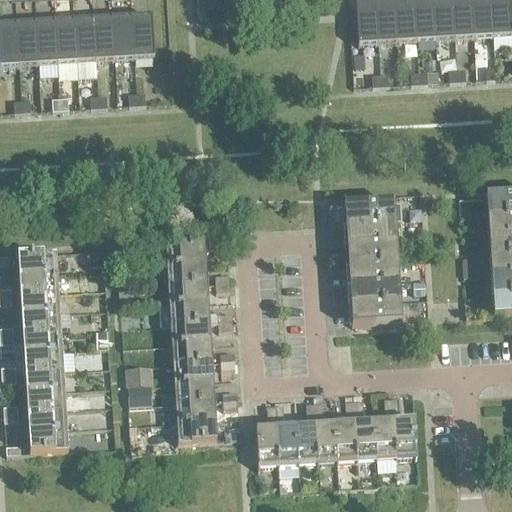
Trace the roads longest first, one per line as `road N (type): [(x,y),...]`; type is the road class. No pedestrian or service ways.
road 1 (residential): [(316,384),(310,238),(246,240),(252,387)]
road 2 (residential): [(316,384),(464,378)]
road 3 (residential): [(468,511),(464,378)]
